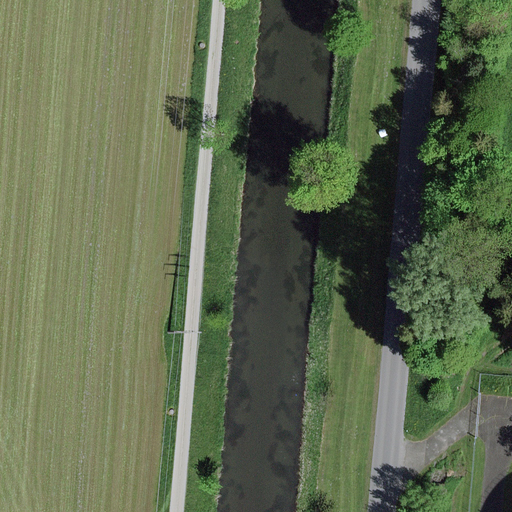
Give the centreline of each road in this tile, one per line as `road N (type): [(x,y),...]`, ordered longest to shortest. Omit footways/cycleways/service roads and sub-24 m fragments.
road 1 (unclassified): [(384,511),(427,0)]
road 2 (track): [(220,0),(178,511)]
